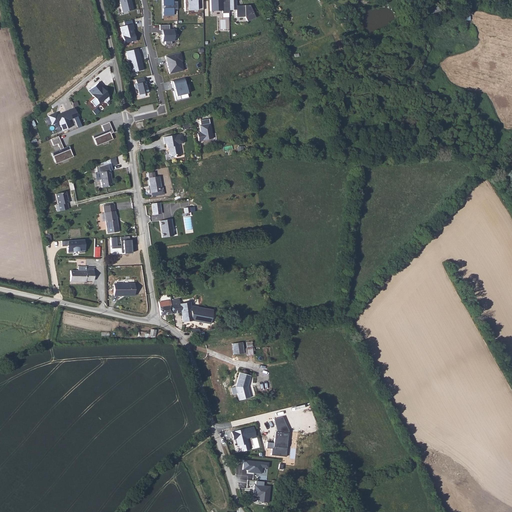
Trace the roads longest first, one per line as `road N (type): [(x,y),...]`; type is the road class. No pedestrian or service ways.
road 1 (unclassified): [(154,321),(190,353),(240,511)]
road 2 (unclassified): [(125,120),(154,321)]
road 3 (unclassified): [(0,289),(154,321)]
road 4 (residential): [(145,0),(163,102),(158,113),(125,120)]
road 5 (unclassified): [(101,0),(125,120)]
